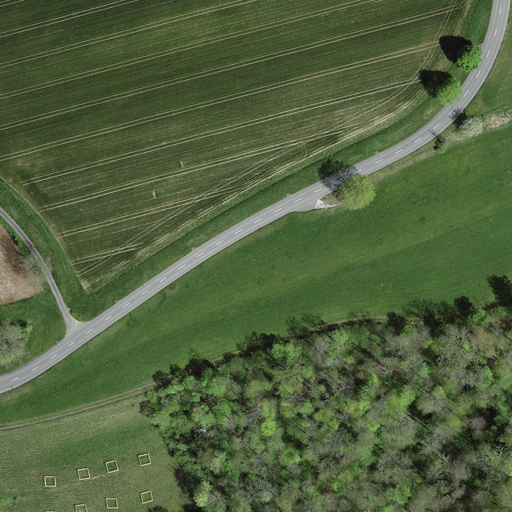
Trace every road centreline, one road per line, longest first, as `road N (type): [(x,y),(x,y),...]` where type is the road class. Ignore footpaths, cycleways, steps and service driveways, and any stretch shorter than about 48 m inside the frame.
road 1 (tertiary): [(0,384),(189,260),(444,122),(486,57),(500,0)]
road 2 (track): [(511,295),(449,318),(341,322),(127,394),(0,426)]
road 3 (track): [(76,341),(44,270),(0,212)]
